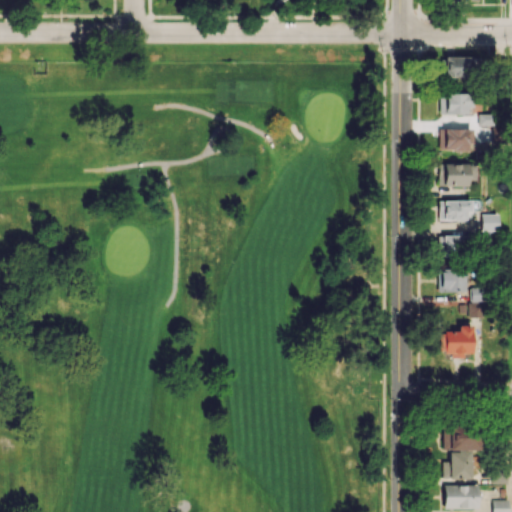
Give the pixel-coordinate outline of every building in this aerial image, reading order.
[(441,78),(474,77),(473,56),(440,57),(441,78)] [(437,94),(437,114),(464,113),(464,106),(470,106),(469,94),(437,94)] [(437,149),(469,149),(470,129),(437,128),(437,149)] [(473,184),(472,163),(436,164),(436,184),(473,184)] [(469,201),(437,199),(437,219),(469,220),(469,201)] [(479,230),(496,230),(496,214),(479,213),(479,230)] [(437,235),(437,253),(460,254),(460,236),(437,235)] [(436,290),(463,291),(463,269),(436,269),(436,290)] [(480,302),(466,302),(466,316),(480,316),(480,302)] [(470,325),(456,325),(456,330),(442,330),(441,354),(469,355),(470,325)] [(440,434),(440,449),(476,449),(476,427),(449,426),(449,434),(440,434)] [(441,478),(470,478),(469,450),(447,451),(447,459),(440,460),(441,478)] [(442,508),(476,508),(475,484),(441,485),(442,508)] [(489,511),(506,511),(506,499),(490,499),(489,511)]
